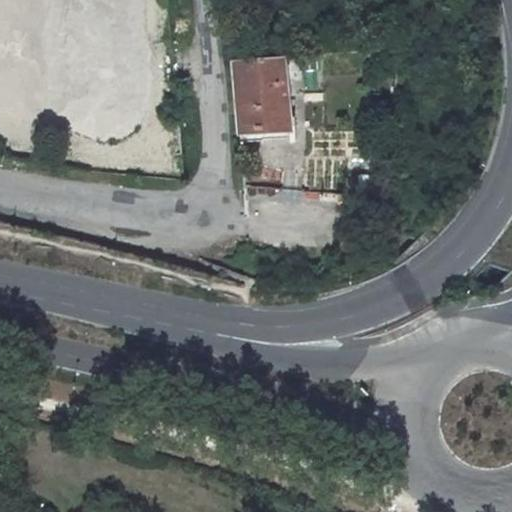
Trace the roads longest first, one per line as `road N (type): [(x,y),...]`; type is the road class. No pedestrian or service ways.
road 1 (primary): [(511,180),(456,258),(403,296),(355,315),(281,328),(152,315)]
road 2 (primary): [(0,340),(407,429)]
road 3 (primary): [(441,355),(343,370),(252,361),(152,315)]
road 4 (residential): [(204,0),(228,234)]
road 5 (residential): [(228,234),(0,186)]
road 6 (residential): [(399,239),(228,234)]
road 7 (primary): [(152,315),(0,285)]
road 8 (primary): [(407,429),(420,465),(448,491),(485,501),(511,496)]
